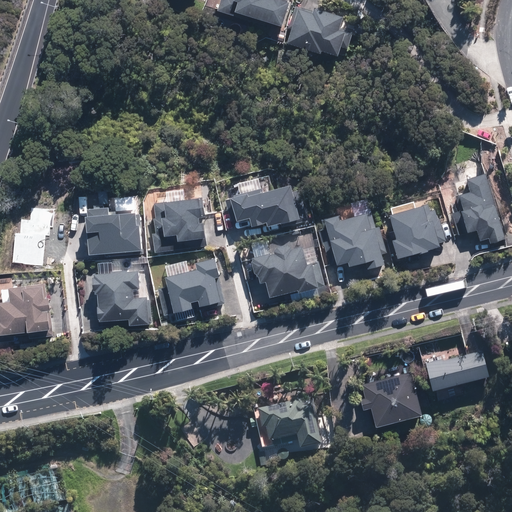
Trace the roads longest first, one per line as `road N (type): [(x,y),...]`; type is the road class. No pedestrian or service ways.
road 1 (tertiary): [(511,280),(11,399)]
road 2 (motorway): [(41,0),(0,139)]
